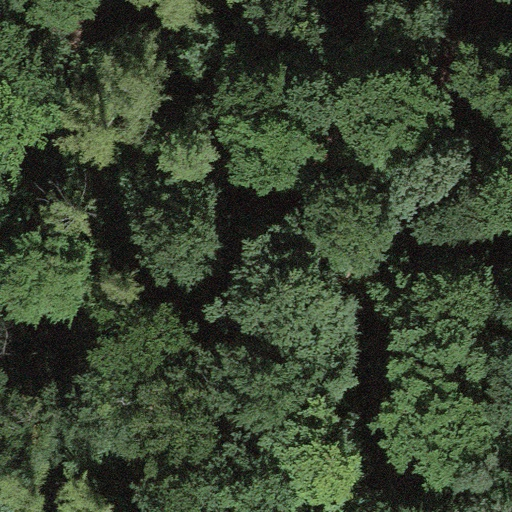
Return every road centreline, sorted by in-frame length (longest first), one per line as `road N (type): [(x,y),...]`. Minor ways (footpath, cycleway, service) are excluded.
road 1 (track): [(469,0),(394,511)]
road 2 (track): [(0,163),(93,0)]
